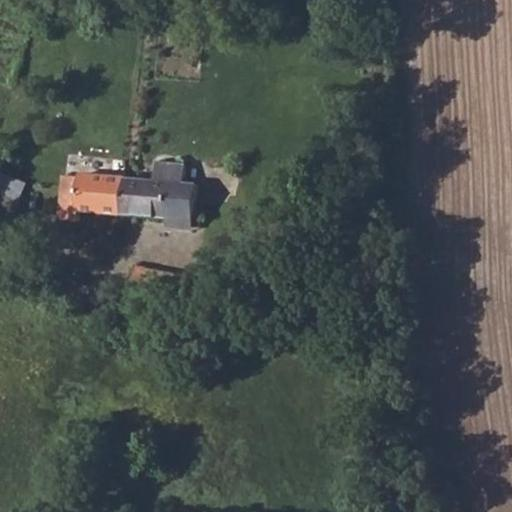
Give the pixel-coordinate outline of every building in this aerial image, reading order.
[(130,180),(127,216),(175,217),(198,219),(200,183),(194,183),(178,183),(178,170),(160,170),(160,181),(130,180)] [(63,221),(82,222),(83,213),(127,216),(130,180),(83,179),(83,183),(77,184),(69,188),(68,197),(64,197),(63,221)] [(198,219),(175,217),(175,229),(197,229),(198,221),(198,219)] [(133,312),(156,318),(169,272),(140,264),(130,300),(136,302),(133,312)] [(169,272),(156,318),(169,321),(172,312),(177,313),(186,276),(169,272)]
